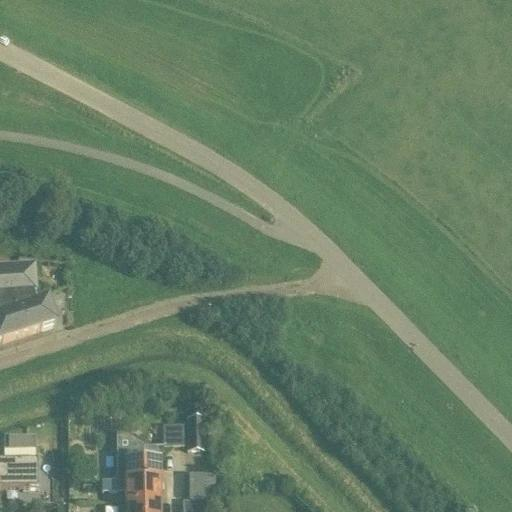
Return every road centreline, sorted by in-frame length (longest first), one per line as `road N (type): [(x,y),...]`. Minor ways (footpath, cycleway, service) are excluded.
road 1 (unclassified): [(0,46),(260,193),(323,249)]
road 2 (unclassified): [(511,439),(323,249)]
